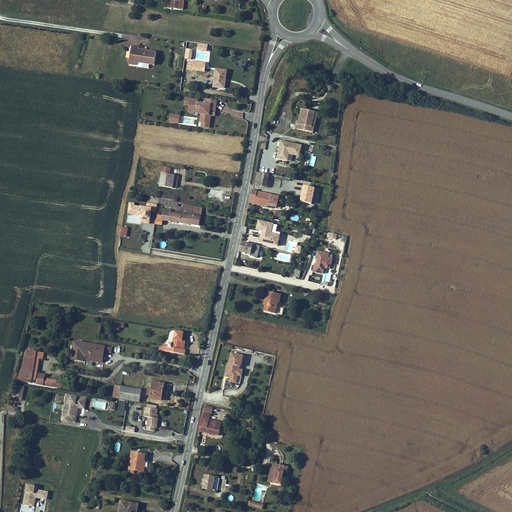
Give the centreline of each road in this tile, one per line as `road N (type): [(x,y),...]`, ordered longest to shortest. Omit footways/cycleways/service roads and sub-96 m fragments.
road 1 (tertiary): [(259,101),(174,511)]
road 2 (track): [(511,441),(361,511)]
road 3 (tertiary): [(380,69),(511,115)]
